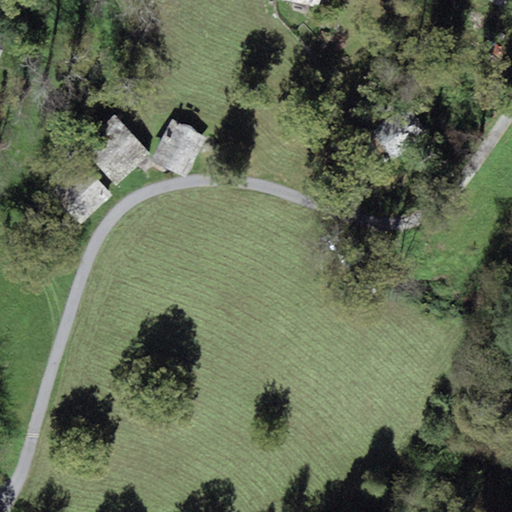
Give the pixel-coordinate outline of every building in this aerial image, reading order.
[(318,0),(279,0),(316,9),(318,0)] [(394,163),(426,137),(404,108),(371,135),(394,163)] [(114,116),(80,148),(116,187),(149,154),(114,116)] [(205,140),(172,120),(151,161),(185,179),(205,140)] [(113,197),(87,167),(55,195),(81,225),(113,197)]
